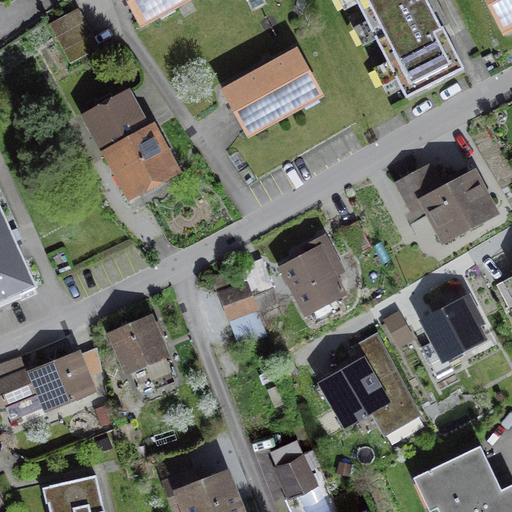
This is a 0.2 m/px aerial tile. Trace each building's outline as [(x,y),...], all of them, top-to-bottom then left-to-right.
[(122,0),(142,34),(204,0),(122,0)] [(339,0),(346,14),(373,0),(339,0)] [(438,0),(420,0),(352,34),(376,82),(459,40),(438,0)] [(511,0),(480,0),(504,45),(511,40),(511,0)] [(80,13),(53,27),(73,66),(101,51),(80,13)] [(301,55),(223,97),(250,146),(328,104),(301,55)] [(130,98),(82,123),(102,158),(148,132),(130,98)] [(102,158),(131,210),(183,181),(154,129),(148,132),(102,158)] [(436,165),(392,187),(412,227),(434,215),(443,232),(434,236),(442,252),(503,222),(479,175),(449,191),(436,165)] [(0,307),(39,290),(2,209),(0,209),(0,307)] [(359,228),(345,235),(359,261),(372,254),(359,228)] [(332,247),(281,275),(308,326),(346,306),(335,286),(349,278),(332,247)] [(248,281),(260,310),(281,302),(264,260),(243,268),(248,281)] [(260,310),(248,281),(221,292),(233,320),(260,310)] [(472,308),(423,332),(444,375),(493,351),(472,308)] [(155,314),(115,331),(132,371),(172,354),(155,314)] [(401,320),(384,329),(398,355),(415,346),(401,320)] [(366,366),(319,392),(344,438),(371,424),(383,447),(424,424),(380,345),(360,355),(366,366)] [(0,390),(13,422),(47,408),(48,410),(101,387),(84,347),(31,370),(24,354),(0,364),(0,390)] [(322,484),(308,448),(303,450),(299,439),(274,449),(279,463),(275,465),(288,497),(322,484)] [(489,445),(419,478),(435,510),(448,504),(451,511),(511,511),(511,488),(510,489),(489,445)] [(249,511),(232,469),(185,487),(194,511),(249,511)] [(50,511),(112,511),(105,476),(46,489),(50,511)]
